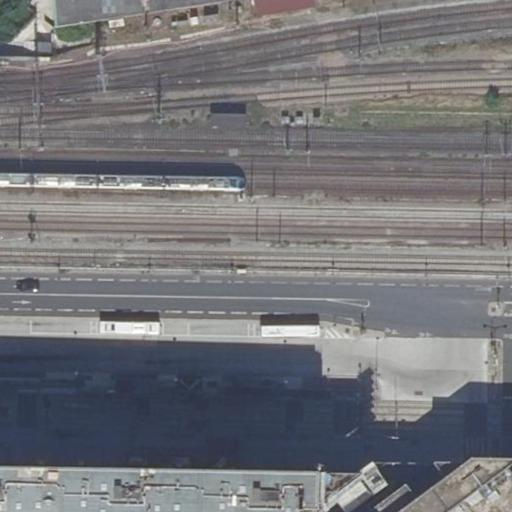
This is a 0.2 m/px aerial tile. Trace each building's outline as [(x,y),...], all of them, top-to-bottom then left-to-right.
[(53,0),(55,27),(235,0),(53,0)] [(212,115),(212,125),(244,125),(245,115),(212,115)] [(441,478),(466,511),(511,511),(511,464),(474,463),(430,463),(441,478)] [(326,493),(354,473),(323,473),(319,466),(316,465),(311,465),(307,466),(305,469),(304,471),(284,470),(227,470),(146,469),(82,468),(7,467),(0,466),(0,488),(34,489),(118,490),(204,492),(326,493)] [(466,511),(441,478),(426,489),(413,498),(422,511),(466,511)] [(422,511),(413,498),(402,485),(391,493),(387,489),(363,507),(366,511),(365,511),(422,511)] [(34,511),(34,489),(0,488),(0,511),(34,511)] [(117,511),(118,490),(34,489),(34,511),(117,511)] [(203,511),(204,492),(118,490),(117,511),(203,511)] [(204,492),(203,511),(294,511),(313,511),(313,504),(326,493),(204,492)]
